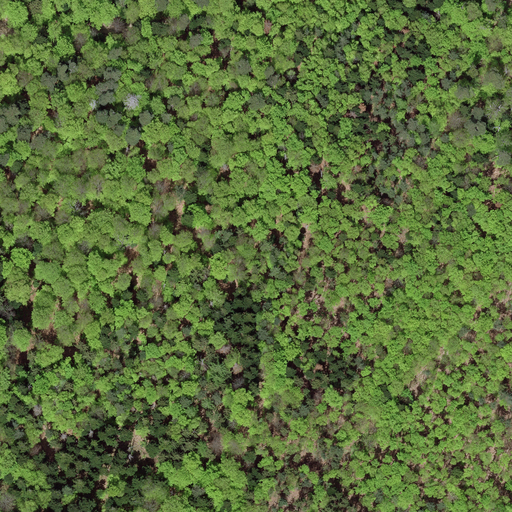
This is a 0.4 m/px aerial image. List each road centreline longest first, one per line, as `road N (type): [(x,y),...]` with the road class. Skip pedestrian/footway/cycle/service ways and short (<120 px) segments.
road 1 (track): [(0,30),(203,19),(318,0)]
road 2 (track): [(317,511),(345,455),(511,276)]
road 3 (track): [(209,511),(262,379)]
